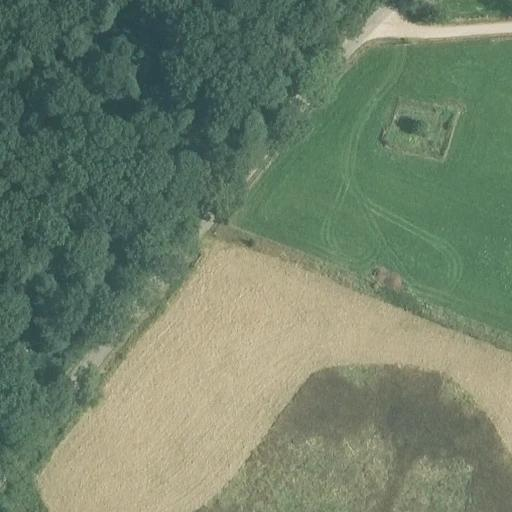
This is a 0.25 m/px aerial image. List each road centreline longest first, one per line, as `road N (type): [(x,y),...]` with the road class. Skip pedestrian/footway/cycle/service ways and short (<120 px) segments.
road 1 (unclassified): [(0,472),(374,17),(401,0)]
road 2 (track): [(511,29),(412,35),(374,17)]
